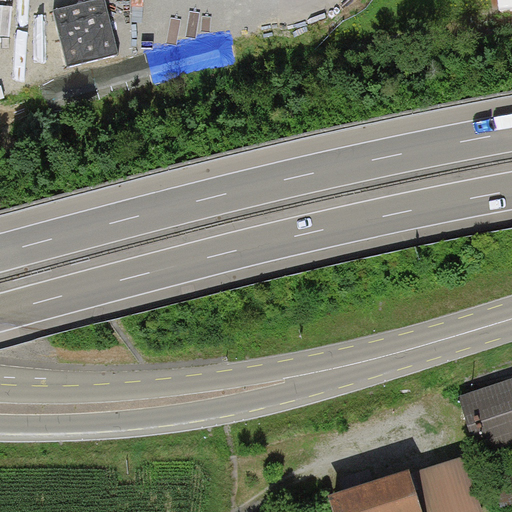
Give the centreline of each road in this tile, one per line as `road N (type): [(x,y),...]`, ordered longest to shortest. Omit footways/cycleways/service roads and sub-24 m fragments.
road 1 (motorway): [(0,312),(293,235),(511,190)]
road 2 (motorway): [(511,132),(0,252)]
road 3 (primary): [(0,424),(135,421),(226,406),(367,360)]
road 4 (primary): [(367,360),(168,384),(0,386)]
road 5 (primary): [(367,360),(511,317)]
